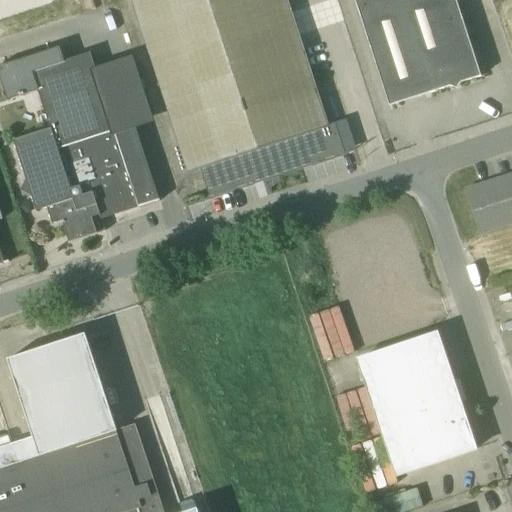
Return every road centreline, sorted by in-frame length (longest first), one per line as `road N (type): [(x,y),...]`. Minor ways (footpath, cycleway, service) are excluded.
road 1 (residential): [(0,305),(420,171)]
road 2 (residential): [(511,436),(420,171)]
